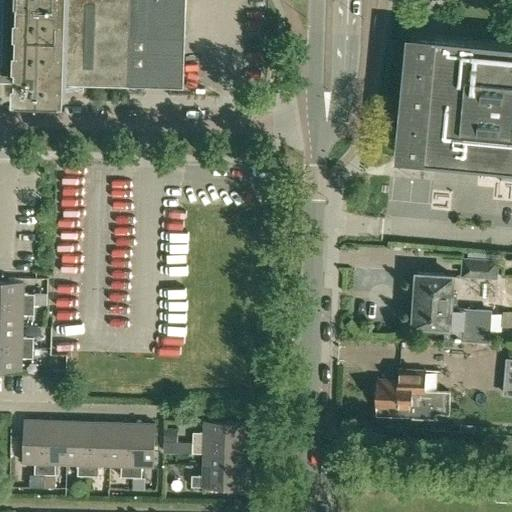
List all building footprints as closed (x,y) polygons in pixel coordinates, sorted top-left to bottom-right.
[(63,83),(63,82),(141,84),(142,35),(184,37),(185,0),(0,0),(0,80),(21,81),(21,82),(59,83),(63,83)] [(511,167),(511,42),(412,33),(401,157),(511,167)] [(183,86),(184,37),(142,35),(141,84),(183,86)] [(496,261),(465,259),(463,273),(495,276),(496,261)] [(455,308),(456,292),(452,292),(453,274),(417,272),(413,324),(444,326),(443,338),(487,341),(489,310),(455,308)] [(0,281),(0,303),(35,305),(36,294),(24,293),(25,282),(0,281)] [(35,315),(35,305),(0,303),(0,325),(23,326),(24,315),(35,315)] [(23,326),(0,325),(0,347),(34,349),(34,337),(23,336),(23,326)] [(34,349),(0,347),(0,369),(22,370),(22,358),(34,358),(34,349)] [(399,368),(399,369),(398,381),(378,380),(378,376),(377,376),(376,408),(377,408),(377,405),(410,406),(410,409),(411,409),(411,406),(435,407),(435,412),(449,413),(450,391),(425,390),(425,369),(424,369),(424,370),(401,369),(401,368),(399,368)] [(43,475),(46,421),(24,420),(23,463),(34,464),(34,475),(43,475)] [(236,421),(206,420),(205,432),(193,432),(193,442),(247,443),(248,421),(236,421)] [(68,421),(46,421),(43,475),(55,476),(56,464),(65,464),(68,421)] [(92,422),(68,421),(65,464),(78,465),(78,475),(90,476),(92,422)] [(99,465),(113,465),(115,423),(92,422),(90,476),(98,476),(99,465)] [(135,423),(115,423),(113,465),(121,466),(121,476),(133,477),(135,423)] [(156,424),(135,423),(133,477),(142,477),(143,466),(155,466),(156,424)] [(460,431),(475,432),(475,424),(460,423),(460,431)] [(164,427),(164,441),(178,441),(178,427),(164,427)] [(164,442),(163,453),(176,453),(177,442),(164,442)] [(246,466),(247,443),(193,442),(193,453),(204,454),(204,465),(246,466)] [(246,466),(204,465),(204,476),(192,475),(192,487),(246,488),(246,466)]
